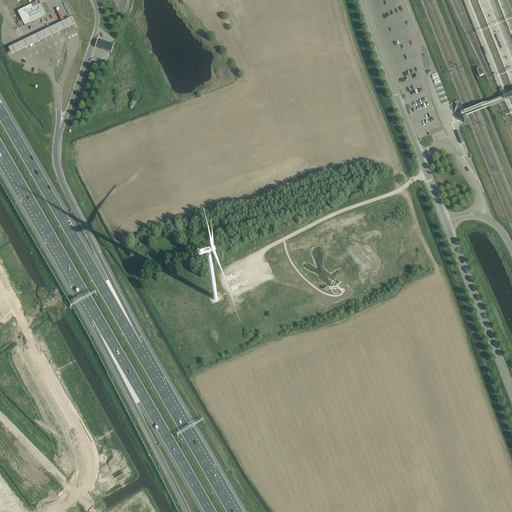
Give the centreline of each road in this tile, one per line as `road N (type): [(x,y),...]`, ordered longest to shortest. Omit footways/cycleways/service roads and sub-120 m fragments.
road 1 (motorway): [(136,346),(0,109)]
road 2 (unclassified): [(48,511),(85,485),(89,461),(0,295)]
road 3 (secondary): [(444,221),(362,0)]
road 4 (motorway): [(136,346),(59,176),(56,137)]
road 5 (motorway): [(97,317),(208,511)]
road 6 (motorway): [(97,317),(188,511)]
road 7 (motorway): [(0,148),(97,317)]
road 8 (motorway): [(233,511),(136,346)]
road 9 (secondary): [(511,390),(444,221)]
